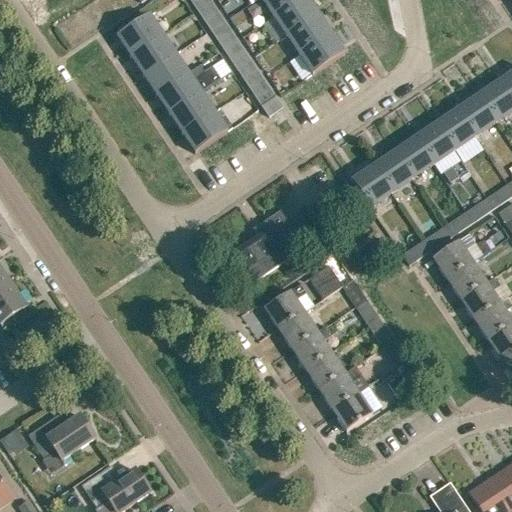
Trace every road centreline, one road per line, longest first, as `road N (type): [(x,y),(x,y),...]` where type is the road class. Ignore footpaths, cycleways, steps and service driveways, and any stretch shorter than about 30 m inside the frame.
road 1 (residential): [(406,0),(417,69),(165,235)]
road 2 (residential): [(344,500),(165,235)]
road 3 (residential): [(165,235),(7,0)]
road 4 (unclassified): [(221,511),(104,334)]
road 5 (residential): [(344,500),(463,425),(511,412)]
road 6 (unclassified): [(104,334),(0,177)]
road 7 (residential): [(0,405),(104,334)]
